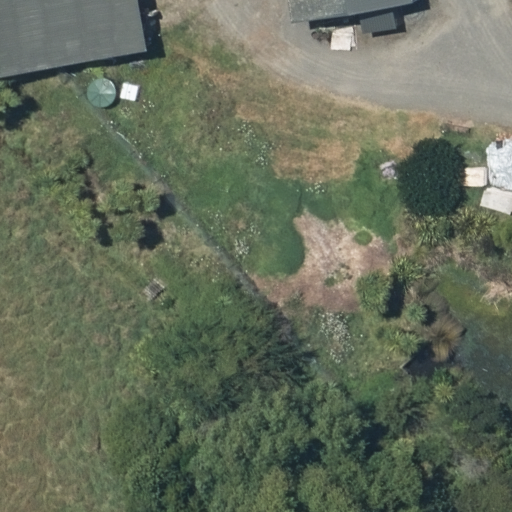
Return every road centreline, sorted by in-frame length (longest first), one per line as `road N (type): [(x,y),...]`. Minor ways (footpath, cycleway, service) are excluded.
road 1 (track): [(240,0),(264,41),(344,75),(384,74),(450,36)]
road 2 (track): [(384,74),(511,101)]
